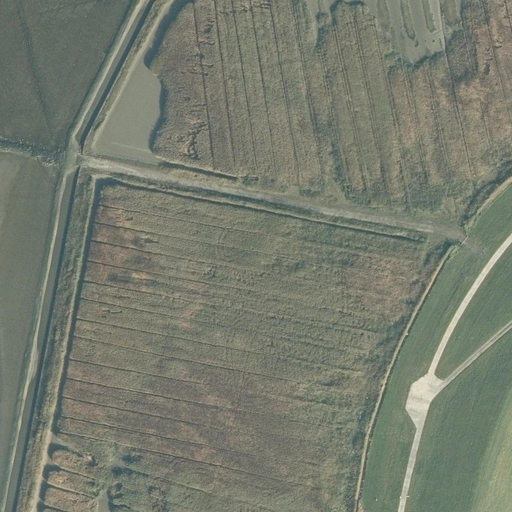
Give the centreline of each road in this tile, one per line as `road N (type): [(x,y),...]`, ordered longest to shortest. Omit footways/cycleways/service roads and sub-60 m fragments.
road 1 (track): [(494,259),(455,237),(70,159)]
road 2 (track): [(401,511),(441,347),(511,238)]
